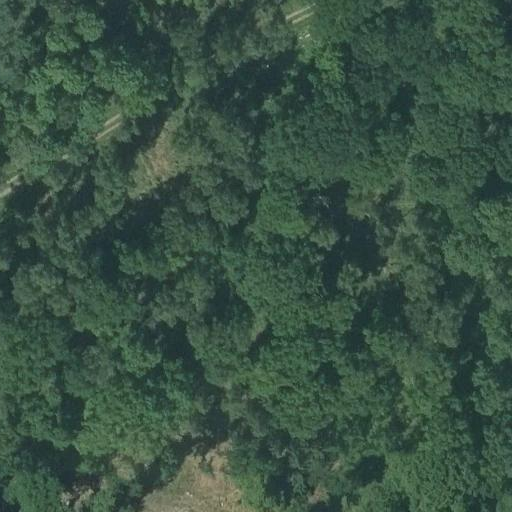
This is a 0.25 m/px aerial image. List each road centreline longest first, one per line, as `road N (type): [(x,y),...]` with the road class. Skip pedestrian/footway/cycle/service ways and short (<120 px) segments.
road 1 (track): [(483,0),(498,383),(429,511)]
road 2 (track): [(311,0),(144,89),(0,192)]
